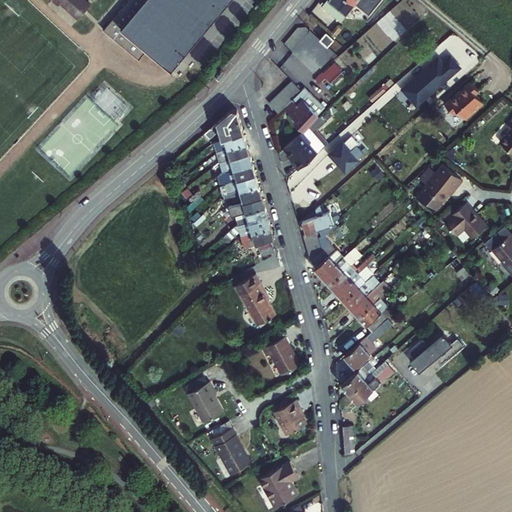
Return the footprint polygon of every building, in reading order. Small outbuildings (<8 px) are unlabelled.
[(70,0),(81,10),(90,0),(70,0)] [(231,0),(127,0),(102,30),(136,61),(145,51),(168,71),(231,0)] [(355,1),(369,12),(378,0),(325,0),(322,4),(341,19),(346,12),(355,1)] [(338,36),(329,28),(322,37),(331,44),(338,36)] [(279,108),(299,90),(304,85),(294,75),(270,98),(279,108)] [(470,79),(445,102),(454,112),(458,109),(465,117),(484,100),(476,92),(479,89),(470,79)] [(294,116),(303,125),(326,103),(307,83),(304,85),(299,90),(299,91),(287,103),(297,114),(294,116)] [(388,87),(352,119),(358,126),(369,116),(370,117),(395,95),(388,87)] [(219,127),(222,136),(243,129),(237,108),(232,107),(205,131),(209,135),(219,127)] [(511,126),(501,138),(511,147),(511,119),(508,124),(511,126)] [(317,149),(308,140),(310,138),(301,128),(283,144),(293,156),(293,158),(299,165),(317,149)] [(226,139),(228,144),(246,139),(243,129),(222,136),(213,138),(214,143),(226,139)] [(329,151),(346,170),(360,157),(359,156),(365,150),(358,143),(360,141),(352,132),(344,139),(343,138),(329,151)] [(214,143),(216,148),(228,144),(226,139),(214,143)] [(217,153),(219,159),(249,150),(246,139),(228,144),(229,149),(217,153)] [(217,153),(229,149),(228,144),(216,148),(217,153)] [(223,170),(234,167),(253,161),(249,150),(219,159),(221,164),(223,170)] [(221,181),(226,180),(255,171),(253,161),(234,167),(223,170),(219,171),(221,181)] [(436,207),(443,198),(452,187),(454,188),(462,178),(443,162),(425,184),(418,193),(436,207)] [(229,191),(241,187),(259,182),(258,179),(255,171),(226,180),(221,181),(224,192),(226,192),(229,191)] [(229,202),(232,201),(262,192),(259,182),(241,187),(229,191),(226,192),(229,202)] [(262,192),(232,201),(234,206),(245,203),(246,207),(265,202),(262,192)] [(466,201),(443,220),(456,234),(457,233),(462,240),(465,240),(470,236),(471,237),(486,224),(466,201)] [(265,202),(246,207),(248,212),(237,216),(239,222),(268,213),(265,202)] [(333,221),(339,216),(338,214),(332,216),(330,210),(323,212),(320,202),(316,206),(318,213),(304,217),(307,230),(316,227),(333,221)] [(245,203),(234,206),(235,211),(246,207),(245,203)] [(235,211),(237,216),(248,212),(246,207),(235,211)] [(271,223),(268,213),(239,222),(240,228),(251,224),(253,229),(271,223)] [(271,223),(253,229),(254,233),(243,237),(245,243),(257,239),(269,235),(274,234),(271,223)] [(492,247),(494,245),(504,256),(503,261),(511,270),(511,233),(510,232),(511,230),(505,223),(486,240),(492,247)] [(307,230),(303,232),(305,239),(311,258),(322,248),(316,227),(307,230)] [(270,236),(258,242),(261,253),(273,248),(270,236)] [(322,248),(311,258),(317,265),(316,266),(323,274),(345,255),(337,246),(331,240),(322,248)] [(331,283),(346,269),(342,265),(349,259),(345,255),(323,274),(331,283)] [(352,263),(349,259),(342,265),(346,269),(352,263)] [(463,276),(470,270),(464,262),(456,268),(463,276)] [(352,263),(346,269),(350,274),(357,268),(352,263)] [(375,272),(368,264),(360,271),(367,279),(375,272)] [(257,268),(237,278),(256,318),(274,309),(267,294),(269,293),(257,268)] [(338,291),(360,271),(357,268),(350,274),(346,269),(331,283),(338,291)] [(463,276),(467,280),(474,274),(470,270),(463,276)] [(367,279),(360,271),(338,291),(345,299),(367,279)] [(353,307),(383,280),(375,272),(367,279),(345,299),(353,307)] [(474,274),(467,280),(470,283),(477,277),(474,274)] [(477,277),(470,283),(486,302),(493,296),(477,277)] [(353,307),(361,315),(383,296),(392,288),(384,280),(383,280),(353,307)] [(371,327),(386,315),(383,310),(390,304),(383,296),(361,315),(371,327)] [(410,357),(419,368),(435,355),(441,362),(464,343),(458,335),(452,339),(443,329),(410,357)] [(366,332),(343,352),(354,364),(370,350),(368,348),(372,344),(367,338),(369,336),(366,332)] [(287,333),(264,343),(267,351),(270,350),(280,372),(300,363),(287,333)] [(351,390),(371,372),(372,371),(368,365),(376,357),(373,354),(343,381),(351,390)] [(373,375),(371,372),(351,390),(358,398),(394,367),(389,360),(383,366),(373,375)] [(383,366),(381,363),(372,371),(371,372),(373,375),(383,366)] [(209,372),(186,383),(190,392),(192,392),(201,412),(220,403),(212,386),(215,385),(209,372)] [(296,399),(273,409),(275,413),(273,416),(275,421),(278,421),(283,433),(296,427),(298,430),(305,427),(303,424),(305,423),(300,411),(301,411),(296,399)] [(210,438),(212,438),(224,466),(245,458),(232,428),(233,428),(230,421),(207,431),(210,438)] [(355,448),(353,422),(343,423),(345,448),(355,448)] [(286,461),(254,476),(267,505),(291,494),(285,481),(293,477),(286,461)] [(286,508),(287,511),(294,511),(303,508),(301,502),(286,508)]
